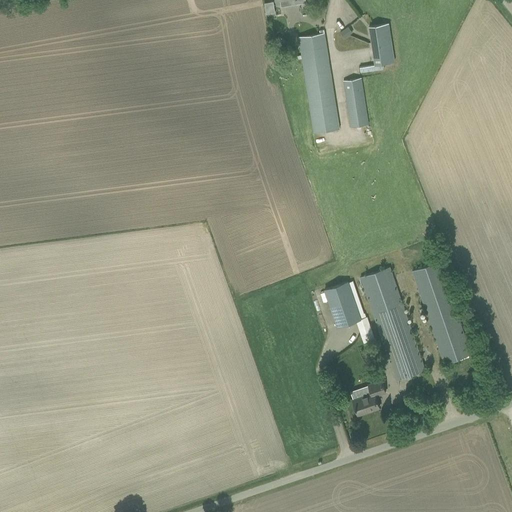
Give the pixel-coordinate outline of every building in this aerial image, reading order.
[(264,13),(274,12),(273,1),(263,2),(264,13)] [(369,26),(375,65),(394,62),(388,23),(369,26)] [(320,34),(299,37),(313,131),(339,127),(324,30),(319,30),(320,34)] [(343,81),(350,127),(368,124),(361,79),(343,81)] [(441,354),(444,363),(471,354),(439,261),(412,271),(441,354)] [(391,366),(396,380),(425,369),(422,360),(390,267),(360,277),(387,354),(378,357),(378,360),(381,370),(391,366)] [(356,321),(365,345),(376,341),(368,317),(360,319),(347,281),(325,289),(338,327),(356,321)] [(352,398),(359,415),(367,412),(366,409),(378,405),(375,396),(386,393),(381,379),(368,383),(371,391),(352,398)]
